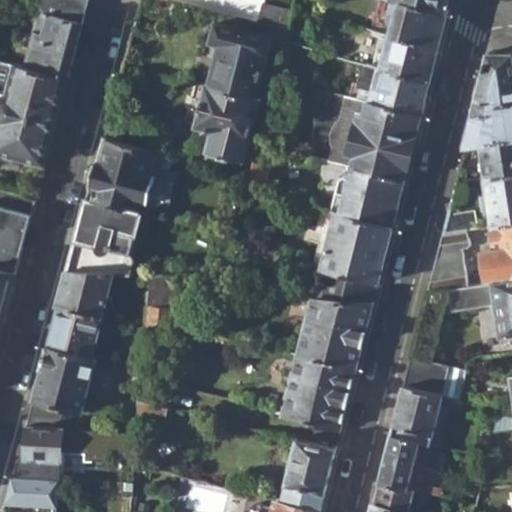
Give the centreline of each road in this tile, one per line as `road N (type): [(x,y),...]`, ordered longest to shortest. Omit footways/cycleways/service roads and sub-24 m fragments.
road 1 (residential): [(511,8),(481,14),(469,30),(347,511)]
road 2 (residential): [(114,0),(0,435)]
